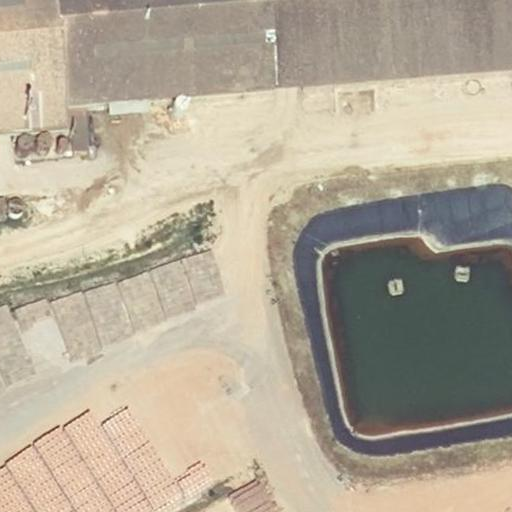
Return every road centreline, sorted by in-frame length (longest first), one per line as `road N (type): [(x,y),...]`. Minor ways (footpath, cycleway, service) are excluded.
road 1 (track): [(326,511),(255,348),(250,249),(270,161),(388,135),(511,128)]
road 2 (track): [(270,161),(0,253)]
road 3 (track): [(0,407),(252,302)]
